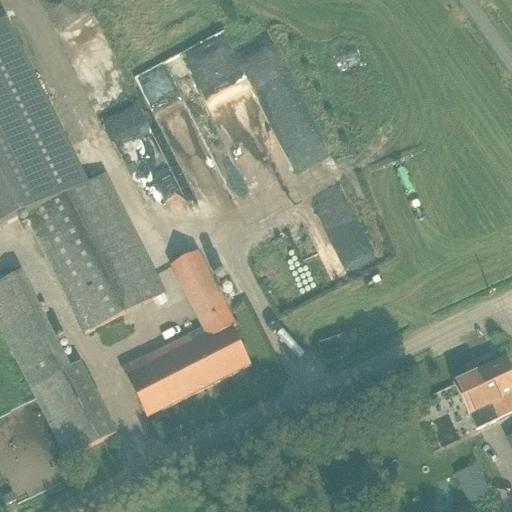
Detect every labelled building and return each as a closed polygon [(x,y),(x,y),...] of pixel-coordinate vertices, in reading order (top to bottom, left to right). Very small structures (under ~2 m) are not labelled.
[(187,0),(173,15),(188,29),(202,15),(187,0)] [(0,241),(39,225),(89,341),(173,305),(119,179),(92,191),(24,29),(0,38),(0,241)] [(156,95),(200,221),(237,207),(216,147),(225,144),(200,74),(180,81),(182,86),(156,95)] [(352,192),(325,201),(352,279),(380,270),(352,192)] [(331,262),(336,285),(349,282),(344,259),(331,262)] [(0,305),(70,467),(126,443),(92,366),(76,373),(35,276),(0,291),(0,305)] [(139,417),(244,369),(223,322),(117,370),(139,417)] [(496,424),(511,416),(511,382),(501,361),(472,376),(496,424)]
